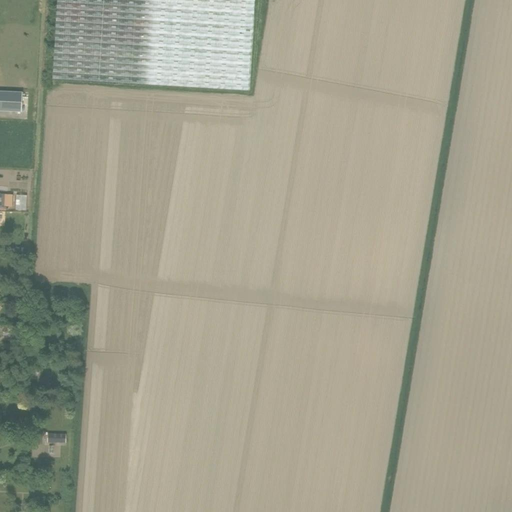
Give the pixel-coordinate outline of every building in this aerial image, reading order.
[(56,0),(52,78),(249,90),(254,0),(56,0)] [(0,116),(20,117),(21,99),(0,97),(0,116)] [(12,194),(5,194),(4,206),(12,206),(12,194)] [(17,353),(18,343),(8,343),(8,353),(17,353)] [(31,412),(39,406),(35,399),(26,405),(31,412)] [(65,433),(47,433),(47,442),(65,442),(65,433)]
